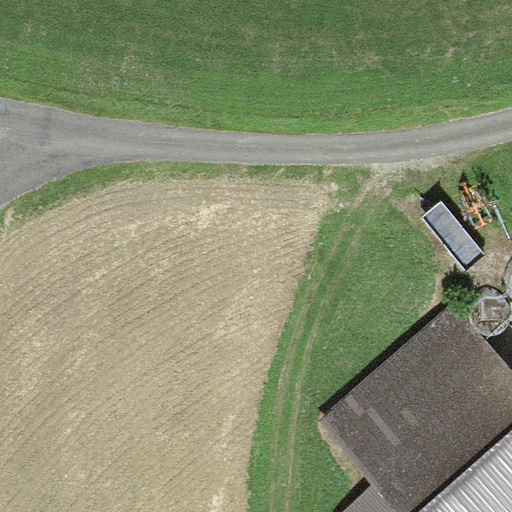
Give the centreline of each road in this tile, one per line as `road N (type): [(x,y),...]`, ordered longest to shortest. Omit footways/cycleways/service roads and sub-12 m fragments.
road 1 (unclassified): [(0,141),(381,157),(511,125)]
road 2 (track): [(282,511),(284,382),(381,157)]
